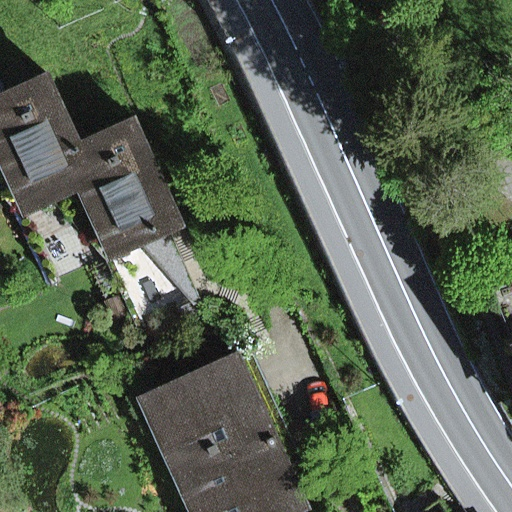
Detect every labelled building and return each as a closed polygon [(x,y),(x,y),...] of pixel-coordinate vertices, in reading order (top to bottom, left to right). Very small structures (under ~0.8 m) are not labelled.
[(75,166),(69,152),(82,146),(51,77),(0,100),(0,153),(28,214),(82,190),(84,189),(74,167),(75,166)] [(185,227),(137,121),(82,146),(69,152),(75,166),(74,167),(84,189),(82,190),(114,259),(143,246),(171,233),(185,227)] [(195,305),(201,303),(171,233),(143,246),(195,305)] [(511,285),(495,292),(511,335),(511,285)] [(193,511),(303,511),(310,509),(240,356),(143,400),(193,511)]
